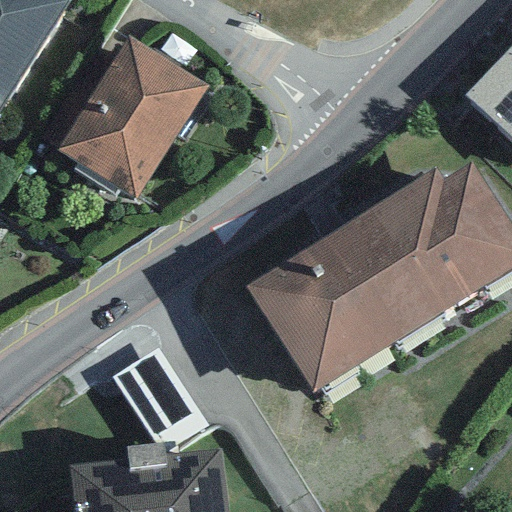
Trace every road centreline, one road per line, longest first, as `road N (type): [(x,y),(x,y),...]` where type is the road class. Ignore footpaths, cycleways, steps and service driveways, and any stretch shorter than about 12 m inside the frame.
road 1 (tertiary): [(0,387),(234,223),(356,124)]
road 2 (residential): [(356,124),(169,0)]
road 3 (tertiary): [(356,124),(477,0)]
